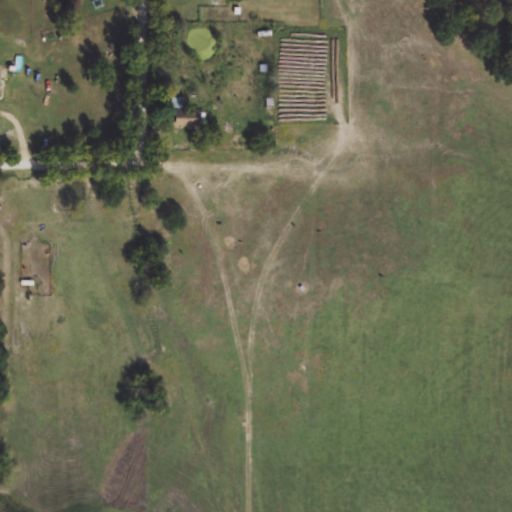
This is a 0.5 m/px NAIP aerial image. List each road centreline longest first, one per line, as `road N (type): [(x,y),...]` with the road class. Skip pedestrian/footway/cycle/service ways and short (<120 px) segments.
road 1 (residential): [(0,160),(130,155),(143,122),(144,0)]
road 2 (residential): [(134,148),(213,179),(279,165)]
